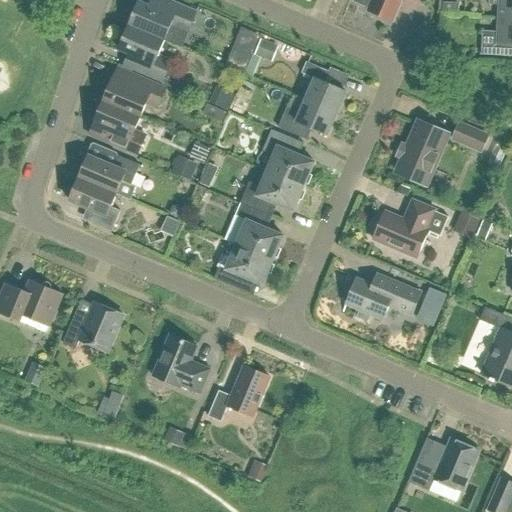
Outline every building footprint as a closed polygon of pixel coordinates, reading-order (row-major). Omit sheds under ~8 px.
[(140,1),(130,25),(165,40),(182,47),(198,10),(173,0),(150,0),(148,5),(140,1)] [(408,0),(418,4),(419,0),(356,0),(370,6),(368,10),(394,21),(402,0),(408,0)] [(511,0),(501,0),(501,17),(511,17),(511,0)] [(511,17),(501,17),(500,31),(484,30),(483,54),(511,55),(511,17)] [(123,66),(139,72),(163,82),(173,59),(159,53),(165,40),(130,25),(119,49),(129,53),(123,66)] [(241,29),(234,47),(252,54),(260,37),(241,29)] [(260,38),(254,54),(272,62),(278,46),(260,38)] [(252,77),(261,58),(253,54),(245,74),(252,77)] [(307,100),(338,113),(347,91),(325,82),(330,71),(308,61),(303,72),(316,78),(307,100)] [(114,78),(104,101),(141,117),(147,103),(158,107),(166,87),(119,67),(114,78)] [(209,102),(229,110),(236,96),(215,87),(209,102)] [(328,135),(338,113),(307,100),(302,111),(288,106),(279,127),(301,136),(306,125),(328,135)] [(90,135),(112,144),(138,155),(146,134),(135,130),(141,117),(104,101),(90,135)] [(222,122),(226,113),(217,109),(212,117),(222,122)] [(427,184),(449,134),(420,121),(398,171),(427,184)] [(458,124),(451,140),(481,153),(488,137),(458,124)] [(268,170),(305,186),(316,161),(296,153),(301,141),(273,129),(264,150),(275,154),(268,170)] [(89,155),(80,177),(117,193),(117,194),(130,200),(136,186),(132,185),(141,164),(118,155),(114,166),(89,155)] [(171,173),(190,181),(198,163),(178,155),(171,173)] [(295,211),(305,186),(268,170),(262,186),(251,181),(242,202),(270,214),(275,202),(295,211)] [(210,187),(214,177),(204,173),(200,183),(210,187)] [(95,210),(90,221),(113,230),(121,210),(112,206),(117,194),(117,193),(80,177),(70,199),(95,210)] [(386,211),(374,239),(418,257),(429,231),(440,236),(448,217),(435,211),(436,209),(414,199),(408,213),(411,214),(408,220),(386,211)] [(237,244),(274,260),(285,235),(264,226),(269,214),(242,203),(236,215),(247,220),(237,244)] [(172,206),(169,214),(177,217),(180,209),(172,206)] [(453,231),(472,239),(480,219),(462,211),(453,231)] [(475,238),(485,242),(493,224),(483,220),(475,238)] [(264,284),(274,260),(237,244),(231,258),(227,268),(220,265),(215,278),(238,287),(243,276),(264,284)] [(218,264),(220,265),(227,268),(231,258),(222,254),(218,264)] [(347,303),(358,307),(354,317),(369,324),(373,314),(384,319),(390,304),(413,314),(423,292),(377,273),(372,284),(358,278),(347,303)] [(6,283),(0,297),(0,312),(7,315),(26,323),(47,332),(49,326),(50,326),(64,293),(51,288),(52,285),(51,283),(49,282),(47,281),(44,282),(43,284),(30,279),(26,291),(18,287),(6,283)] [(446,295),(430,288),(417,319),(434,326),(446,295)] [(108,351),(124,314),(96,302),(90,315),(78,309),(64,342),(77,348),(80,339),(108,351)] [(501,329),(482,374),(511,386),(511,318),(485,307),(480,320),(501,329)] [(197,363),(192,361),(198,346),(170,334),(153,375),(181,386),(182,385),(201,393),(211,368),(197,362),(197,363)] [(33,363),(25,381),(38,386),(46,369),(33,363)] [(219,391),(208,417),(222,422),(228,407),(253,417),(270,377),(245,366),(232,396),(219,391)] [(365,395),(382,399),(385,387),(368,382),(365,395)] [(103,416),(114,421),(124,396),(112,391),(110,399),(103,416)] [(164,440),(187,449),(192,436),(170,426),(164,440)] [(464,489),(480,451),(452,439),(442,464),(429,458),(418,484),(431,490),(436,478),(464,489)] [(248,475),(261,481),(268,465),(255,459),(248,475)] [(489,509),(495,511),(511,511),(511,482),(502,479),(489,509)]
